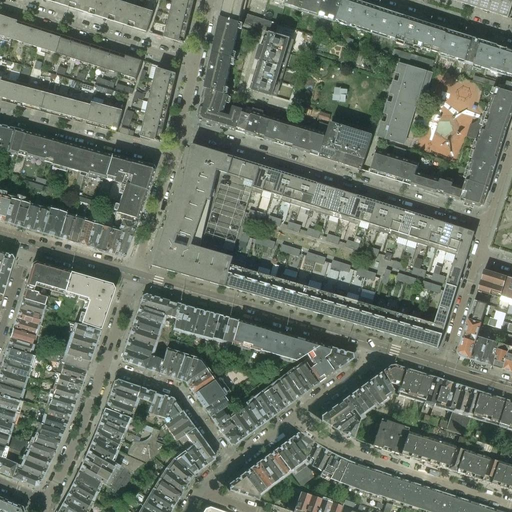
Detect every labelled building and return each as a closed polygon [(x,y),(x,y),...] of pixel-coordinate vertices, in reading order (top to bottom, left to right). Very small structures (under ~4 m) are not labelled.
[(92,0),(71,0),(69,7),(89,14),(92,0)] [(114,0),(92,0),(89,14),(108,20),(114,0)] [(134,6),(115,0),(114,0),(108,20),(128,26),(134,6)] [(189,21),(192,10),(194,0),(173,0),(170,16),(189,21)] [(239,21),(244,0),(224,0),(221,17),(220,17),(220,18),(239,23),(239,21)] [(305,0),(286,0),(285,6),(302,11),(305,0)] [(323,0),(305,0),(302,11),(318,16),(323,0)] [(342,0),(323,0),(318,16),(335,22),(336,20),(342,0)] [(362,29),(369,5),(352,0),(342,0),(336,20),(362,29)] [(478,9),(481,0),(470,0),(469,6),(478,9)] [(488,12),(491,0),(481,0),(478,9),(488,12)] [(498,15),(502,0),(491,0),(488,12),(498,15)] [(508,18),(511,5),(511,0),(502,0),(498,15),(508,18)] [(371,31),(378,8),(369,5),(362,29),(371,31)] [(152,12),(134,6),(128,26),(147,32),(153,12),(152,12)] [(404,16),(378,8),(371,31),(397,40),(404,16)] [(247,14),(245,20),(244,24),(259,29),(262,19),(247,14)] [(56,54),(62,35),(0,15),(0,39),(11,43),(12,40),(56,54)] [(184,42),(187,32),(189,21),(170,16),(164,38),(181,43),(184,42)] [(430,25),(404,16),(397,40),(422,48),(430,25)] [(278,24),(262,19),(259,29),(275,34),(278,24)] [(331,29),(318,25),(316,31),(329,35),(331,29)] [(447,30),(430,25),(422,48),(440,53),(447,30)] [(233,52),(235,46),(237,35),(218,30),(216,40),(210,64),(229,70),(232,58),(235,59),(237,53),(233,52)] [(473,38),(447,30),(440,53),(465,61),(473,38)] [(272,96),(290,39),(266,31),(264,37),(266,38),(264,46),(260,45),(256,60),(259,61),(251,89),(272,96)] [(142,61),(122,54),(62,35),(56,54),(136,79),(142,61)] [(482,41),(473,38),(465,61),(470,63),(474,64),(482,41)] [(487,43),(482,41),(474,64),(474,66),(481,68),(484,58),(482,57),(487,43)] [(391,58),(392,54),(387,52),(389,44),(386,43),(383,51),(382,55),(391,58)] [(491,68),(497,46),(487,43),(482,57),(484,58),(481,68),(490,71),(491,68)] [(499,71),(506,49),(497,46),(491,68),(499,71)] [(394,49),(392,55),(432,67),(434,61),(394,49)] [(511,51),(506,49),(499,71),(511,75),(511,51)] [(381,122),(377,137),(404,145),(426,71),(399,63),(396,72),(401,74),(398,83),(394,81),(390,93),(395,94),(392,104),(387,102),(384,113),(389,114),(386,124),(381,122)] [(210,64),(205,89),(224,94),(229,70),(210,64)] [(171,97),(174,86),(176,76),(174,74),(166,71),(167,69),(158,66),(151,92),(171,97)] [(59,67),(57,73),(65,75),(67,69),(59,67)] [(78,73),(76,79),(84,82),(86,75),(78,73)] [(498,84),(471,76),(470,80),(497,88),(498,84)] [(0,97),(42,109),(47,90),(7,79),(6,82),(2,81),(2,78),(0,77),(0,97)] [(97,78),(96,83),(113,88),(115,83),(97,78)] [(117,133),(123,111),(92,102),(91,105),(87,104),(87,101),(52,92),(55,82),(50,81),(47,90),(42,109),(87,121),(86,124),(117,133)] [(511,83),(507,82),(505,87),(499,85),(498,88),(496,88),(511,93),(511,83)] [(117,84),(115,89),(132,94),(133,89),(117,84)] [(111,95),(113,91),(101,87),(100,92),(111,95)] [(334,87),(334,100),(347,101),(347,88),(334,87)] [(511,111),(511,93),(496,88),(491,104),(488,103),(488,104),(511,111)] [(246,134),(252,112),(233,106),(230,116),(223,114),(229,95),(224,94),(205,89),(198,117),(200,120),(246,134)] [(166,120),(168,108),(171,97),(151,92),(146,114),(166,120)] [(298,115),(302,100),(293,98),(289,113),(298,115)] [(509,122),(511,113),(511,111),(488,104),(485,114),(487,114),(509,122)] [(252,112),(246,134),(255,137),(262,115),(264,112),(253,109),(252,112)] [(126,110),(122,125),(129,127),(134,113),(126,110)] [(330,115),(320,112),(318,118),(329,122),(330,115)] [(161,140),(163,131),(166,120),(146,114),(140,139),(148,141),(149,139),(158,142),(161,140)] [(509,122),(487,114),(485,120),(507,127),(509,122)] [(262,115),(255,137),(265,140),(272,118),(262,115)] [(291,124),(272,118),(265,140),(284,146),(291,124)] [(498,158),(507,127),(485,120),(479,118),(478,120),(479,120),(477,126),(471,124),(467,137),(479,140),(475,151),(498,158)] [(331,122),(327,134),(320,157),(338,163),(343,164),(343,165),(362,170),(372,135),(331,122)] [(317,131),(310,154),(318,157),(326,133),(326,134),(329,126),(319,123),(316,130),(317,131)] [(291,124),(284,146),(293,149),(299,127),(291,124)] [(12,130),(0,126),(0,150),(6,152),(12,130)] [(300,126),(299,127),(293,149),(310,154),(317,131),(316,130),(300,126)] [(129,130),(121,128),(120,134),(128,136),(129,130)] [(23,132),(12,130),(6,152),(16,155),(16,154),(17,155),(23,132)] [(32,135),(23,132),(17,155),(26,157),(32,135)] [(40,137),(32,135),(26,157),(34,159),(40,137)] [(43,162),(49,139),(40,137),(34,159),(43,162)] [(52,164),(58,142),(49,139),(43,162),(51,164),(52,164)] [(61,167),(67,144),(58,142),(52,164),(51,164),(51,165),(61,167)] [(69,170),(76,146),(67,144),(61,167),(69,170)] [(200,248),(217,175),(218,171),(240,178),(254,182),(258,166),(221,155),(222,153),(192,144),(182,188),(179,187),(165,231),(167,232),(165,237),(163,237),(153,266),(224,287),(230,265),(232,265),(234,257),(200,248)] [(79,172),(86,149),(76,146),(69,170),(79,172)] [(406,150),(394,147),(392,153),(404,157),(406,150)] [(86,174),(93,151),(86,149),(79,172),(86,174)] [(102,179),(108,155),(93,151),(86,174),(102,179)] [(393,156),(376,151),(369,173),(386,178),(393,156)] [(492,178),(498,158),(475,151),(469,171),(492,178)] [(126,174),(131,161),(108,155),(102,179),(119,183),(122,173),(126,174)] [(393,156),(386,178),(395,181),(402,158),(393,156)] [(419,164),(402,158),(395,181),(412,186),(417,169),(419,164)] [(146,191),(153,170),(151,167),(131,161),(126,174),(122,173),(119,183),(124,184),(146,191)] [(258,166),(254,182),(251,191),(262,195),(263,191),(262,191),(269,170),(258,166)] [(428,173),(417,169),(412,186),(423,189),(428,173)] [(263,191),(271,193),(272,194),(279,173),(269,170),(262,191),(263,191)] [(492,178),(469,171),(464,188),(463,191),(485,197),(492,178)] [(279,173),(272,194),(271,193),(270,198),(281,201),(283,197),(282,197),(288,176),(279,173)] [(442,177),(428,173),(423,189),(437,194),(441,180),(442,177)] [(282,197),(283,197),(291,200),(292,200),(298,179),(288,176),(282,197)] [(298,179),(292,200),(291,200),(290,204),(300,207),(308,182),(298,179)] [(95,202),(28,182),(23,180),(22,184),(94,206),(95,202)] [(453,184),(441,180),(437,194),(480,207),(483,205),(485,197),(463,191),(464,188),(453,185),(453,184)] [(317,185),(308,182),(300,207),(310,210),(318,185),(317,185)] [(320,213),(328,186),(318,183),(317,185),(318,185),(310,210),(320,213)] [(137,219),(146,191),(124,184),(114,213),(121,215),(137,219)] [(328,186),(320,213),(329,216),(338,189),(328,186)] [(347,192),(338,189),(329,216),(339,219),(347,192)] [(1,190),(0,194),(0,221),(2,222),(9,198),(4,197),(6,192),(1,190)] [(358,195),(347,192),(339,219),(349,222),(357,197),(358,195)] [(9,198),(2,222),(12,225),(20,196),(16,195),(15,200),(9,198)] [(20,196),(12,225),(21,228),(29,204),(24,202),(25,197),(20,196)] [(366,200),(357,197),(349,222),(359,225),(361,221),(360,221),(366,200)] [(360,221),(361,221),(369,224),(370,224),(376,203),(366,200),(360,221)] [(29,204),(21,228),(31,231),(38,208),(31,206),(32,203),(29,203),(29,204)] [(376,203),(370,224),(369,224),(368,228),(379,231),(380,227),(386,206),(376,203)] [(41,234),(49,207),(42,205),(42,207),(39,206),(38,208),(31,231),(41,234)] [(380,227),(389,230),(396,209),(386,206),(380,227)] [(58,239),(64,216),(66,212),(49,207),(41,234),(58,239)] [(406,212),(396,209),(389,230),(399,233),(406,212)] [(250,210),(248,213),(247,217),(254,219),(256,212),(250,210)] [(262,214),(256,212),(254,219),(260,221),(262,214)] [(415,215),(406,212),(399,233),(408,236),(409,236),(415,215)] [(76,244),(83,221),(84,216),(75,213),(74,219),(67,241),(76,244)] [(137,219),(121,215),(120,217),(120,219),(135,223),(137,219)] [(415,215),(409,236),(408,236),(407,240),(417,243),(425,218),(415,215)] [(67,241),(74,219),(64,216),(58,239),(67,241)] [(269,216),(268,220),(267,223),(273,225),(275,218),(269,216)] [(282,220),(275,218),(273,225),(279,227),(282,220)] [(435,221),(434,221),(425,218),(417,243),(427,246),(435,221)] [(131,235),(135,223),(120,219),(116,231),(120,232),(131,235)] [(435,221),(427,246),(437,249),(445,223),(435,219),(434,221),(435,221)] [(85,247),(92,224),(83,221),(76,244),(85,247)] [(289,222),(287,226),(286,229),(293,231),(295,224),(289,222)] [(450,226),(451,225),(445,223),(437,249),(447,252),(454,228),(450,226)] [(94,249),(101,226),(92,224),(85,247),(94,249)] [(301,226),(295,224),(293,231),(299,233),(301,226)] [(101,226),(94,249),(96,250),(98,251),(100,252),(103,252),(104,252),(110,229),(101,226)] [(458,229),(454,228),(447,252),(456,255),(458,247),(464,229),(458,227),(458,229)] [(308,228),(307,232),(306,235),(312,237),(314,230),(308,228)] [(110,229),(104,252),(113,255),(120,232),(116,231),(110,229)] [(475,232),(464,229),(458,247),(469,251),(475,232)] [(321,232),(314,230),(312,237),(318,239),(321,232)] [(120,232),(113,255),(121,257),(122,257),(122,258),(125,257),(124,255),(125,255),(131,235),(120,232)] [(250,234),(242,232),(239,241),(247,243),(250,234)] [(328,234),(326,238),(325,241),(332,243),(334,236),(328,234)] [(340,238),(334,236),(332,243),(338,245),(340,238)] [(347,240),(346,244),(345,247),(351,249),(353,242),(347,240)] [(360,244),(353,242),(351,249),(358,251),(360,244)] [(367,246),(365,250),(364,253),(371,255),(373,248),(367,246)] [(469,251),(458,247),(456,255),(452,266),(463,270),(469,251)] [(379,250),(373,248),(371,255),(377,257),(379,250)] [(384,259),(390,261),(393,254),(386,252),(384,259)] [(0,294),(2,295),(12,259),(11,256),(4,254),(0,266),(0,294)] [(400,263),(394,261),(392,268),(398,270),(400,263)] [(35,263),(32,264),(24,289),(33,292),(41,264),(35,263)] [(407,265),(400,263),(398,270),(405,272),(407,265)] [(54,291),(60,270),(41,264),(33,292),(45,295),(46,289),(54,291)] [(244,269),(232,265),(230,265),(224,287),(238,290),(244,269)] [(463,270),(452,266),(446,285),(457,288),(463,270)] [(414,267),(412,271),(411,274),(418,276),(420,269),(414,267)] [(257,272),(244,269),(238,290),(250,294),(257,272)] [(426,271),(420,269),(418,276),(424,278),(426,271)] [(484,269),(477,291),(490,295),(497,273),(484,269)] [(64,294),(64,292),(70,273),(60,270),(54,291),(64,294)] [(269,276),(257,272),(250,294),(263,298),(269,276)] [(111,285),(70,273),(64,292),(87,299),(86,300),(88,301),(80,323),(81,323),(99,329),(100,329),(100,328),(102,322),(103,320),(102,320),(104,316),(108,305),(110,299),(111,296),(112,292),(113,289),(111,285)] [(433,273),(432,277),(431,280),(437,282),(439,275),(433,273)] [(507,276),(497,273),(490,295),(501,298),(501,296),(507,276)] [(283,274),(281,279),(282,279),(276,301),(288,305),(295,283),(297,279),(283,274)] [(446,277),(439,275),(437,282),(444,284),(446,277)] [(282,279),(281,279),(269,276),(263,298),(276,301),(282,279)] [(511,293),(511,277),(507,276),(501,296),(510,299),(511,293)] [(307,287),(295,283),(288,305),(301,309),(307,287)] [(446,285),(434,323),(428,345),(438,349),(457,288),(446,285)] [(320,290),(307,287),(301,309),(314,312),(320,290)] [(33,292),(24,289),(21,299),(43,305),(46,295),(45,295),(33,292)] [(333,294),(320,290),(314,312),(326,316),(333,294)] [(477,291),(469,319),(482,323),(482,322),(490,295),(477,291)] [(345,298),(333,294),(326,316),(339,320),(345,298)] [(145,295),(142,296),(139,305),(163,313),(167,301),(145,295)] [(373,301),(359,297),(358,301),(352,323),(365,327),(372,305),(373,301)] [(358,301),(345,298),(339,320),(352,323),(358,301)] [(43,305),(21,299),(18,308),(40,315),(43,305)] [(179,305),(167,301),(163,313),(163,315),(175,319),(179,305)] [(163,313),(139,305),(135,316),(160,325),(163,315),(163,313)] [(179,305),(175,319),(173,328),(183,331),(189,308),(179,305)] [(384,309),(372,305),(365,327),(377,331),(384,309)] [(40,315),(18,308),(15,318),(37,325),(40,315)] [(199,310),(189,308),(183,331),(192,334),(199,310)] [(396,312),(384,309),(377,331),(390,334),(396,312)] [(208,313),(199,310),(192,334),(202,336),(208,313)] [(495,328),(498,320),(500,312),(496,311),(494,319),(490,317),(487,325),(495,328)] [(409,316),(396,312),(390,334),(403,338),(409,316)] [(218,316),(208,313),(202,336),(211,339),(211,338),(218,316)] [(135,316),(131,327),(156,336),(160,325),(135,316)] [(221,341),(227,319),(218,316),(211,338),(221,341)] [(422,320),(409,316),(403,338),(415,342),(422,320)] [(51,329),(37,325),(15,318),(12,328),(34,335),(48,339),(51,329)] [(231,343),(237,321),(227,319),(221,341),(224,342),(223,347),(228,349),(229,343),(231,343)] [(469,319),(464,335),(476,339),(477,338),(481,326),(482,323),(469,319)] [(434,323),(422,320),(415,342),(428,345),(434,323)] [(246,324),(237,321),(231,343),(240,346),(246,324)] [(99,331),(80,325),(74,323),(71,323),(70,326),(71,327),(69,333),(71,334),(95,341),(99,331)] [(258,327),(246,324),(240,346),(259,352),(259,351),(265,330),(264,329),(263,327),(259,326),(258,327)] [(492,329),(481,326),(477,338),(488,341),(492,329)] [(131,327),(128,338),(152,347),(156,336),(131,327)] [(31,344),(34,335),(12,328),(9,338),(31,344)] [(294,338),(265,330),(259,351),(265,353),(265,356),(268,357),(269,354),(275,356),(274,359),(277,360),(278,357),(285,358),(284,361),(287,362),(288,360),(294,338)] [(511,335),(503,333),(499,345),(509,348),(511,348),(511,335)] [(95,341),(71,334),(68,345),(92,352),(95,341)] [(470,359),(476,339),(464,335),(458,352),(460,356),(470,359)] [(28,354),(31,344),(9,338),(6,348),(28,354)] [(128,338),(124,349),(148,358),(149,356),(152,347),(128,338)] [(319,345),(294,338),(288,360),(294,361),(306,354),(319,345)] [(481,363),(488,341),(477,338),(476,339),(470,359),(481,363)] [(167,376),(174,353),(178,342),(169,339),(166,351),(163,360),(158,373),(167,376)] [(499,345),(488,341),(481,363),(492,366),(499,345)] [(92,352),(68,345),(65,355),(88,362),(92,352)] [(330,348),(319,345),(306,354),(308,358),(313,365),(318,361),(323,358),(328,354),(330,348)] [(509,348),(499,345),(492,366),(503,369),(509,348)] [(6,348),(3,359),(28,367),(31,355),(28,354),(6,348)] [(351,354),(330,348),(328,354),(323,358),(325,361),(333,372),(352,358),(351,354)] [(511,348),(509,348),(503,369),(511,372),(511,371),(511,348)] [(88,362),(65,355),(46,349),(43,359),(62,365),(85,371),(86,369),(87,368),(88,365),(88,363),(88,362)] [(123,361),(145,369),(148,358),(124,349),(121,358),(123,361)] [(175,379),(183,356),(174,353),(167,376),(175,379)] [(163,360),(149,356),(148,358),(145,369),(158,373),(163,360)] [(183,356),(175,379),(184,382),(192,359),(183,356)] [(320,364),(318,361),(313,365),(308,358),(303,361),(318,383),(333,372),(325,361),(320,364)] [(28,367),(3,359),(0,368),(0,370),(24,378),(28,367)] [(207,373),(202,366),(199,361),(192,359),(184,382),(187,386),(207,373)] [(318,383),(303,361),(299,363),(301,366),(295,370),(308,390),(318,383)] [(82,381),(85,371),(62,365),(59,374),(82,381)] [(390,367),(383,373),(390,386),(399,388),(405,370),(393,367),(390,367)] [(308,390),(295,370),(294,368),(291,370),(293,372),(287,376),(300,396),(308,390)] [(24,378),(0,370),(0,382),(21,389),(24,378)] [(415,398),(422,376),(405,370),(399,388),(397,393),(406,396),(415,398)] [(82,381),(59,374),(54,372),(52,377),(57,379),(55,385),(78,391),(82,381)] [(207,373),(187,386),(193,394),(213,381),(207,373)] [(383,373),(374,379),(384,396),(392,390),(390,386),(383,373)] [(300,396),(287,376),(285,374),(283,375),(285,378),(278,382),(292,402),(300,396)] [(431,379),(422,376),(415,398),(424,401),(431,379)] [(217,377),(213,381),(193,394),(203,409),(224,395),(228,392),(217,377)] [(292,402),(278,382),(277,379),(274,381),(276,383),(270,387),(284,408),(292,402)] [(364,387),(380,410),(382,411),(385,409),(382,404),(386,400),(384,396),(374,379),(364,387)] [(441,382),(431,379),(424,401),(434,405),(441,382)] [(113,382),(111,390),(135,398),(138,388),(117,380),(113,382)] [(21,389),(0,382),(0,394),(18,400),(21,389)] [(451,385),(441,382),(434,405),(444,408),(451,385)] [(78,391),(55,385),(54,389),(49,388),(47,393),(75,401),(78,391)] [(284,408),(270,387),(269,385),(267,387),(268,389),(262,394),(276,414),(284,408)] [(460,387),(451,385),(444,408),(453,410),(460,387)] [(364,387),(355,393),(368,411),(374,407),(378,411),(380,410),(364,387)] [(469,390),(460,387),(453,410),(450,418),(459,421),(469,390)] [(150,403),(154,393),(138,388),(135,398),(140,399),(141,400),(150,403)] [(140,399),(135,398),(111,390),(107,399),(135,409),(137,402),(138,403),(140,399)] [(478,393),(469,390),(459,421),(450,418),(446,430),(465,436),(471,416),(478,393)] [(276,414),(262,394),(260,391),(258,393),(260,395),(254,400),(268,420),(276,414)] [(75,401),(47,393),(46,397),(51,399),(49,404),(71,411),(75,401)] [(154,393),(150,403),(146,414),(156,417),(163,396),(154,393)] [(368,411),(355,393),(346,400),(353,410),(357,415),(354,417),(356,424),(359,425),(360,421),(365,417),(363,415),(368,411)] [(487,396),(478,393),(471,416),(480,419),(487,396)] [(18,400),(0,394),(0,408),(14,412),(18,414),(22,401),(18,400)] [(224,395),(203,409),(210,417),(222,409),(222,408),(225,407),(230,403),(224,395)] [(172,399),(163,396),(156,417),(165,421),(172,399)] [(415,398),(406,396),(400,415),(409,418),(415,398)] [(496,399),(487,396),(480,419),(489,422),(496,399)] [(268,420),(254,400),(252,397),(250,399),(252,401),(246,405),(260,426),(268,420)] [(131,420),(135,409),(107,399),(104,409),(128,419),(131,420)] [(172,399),(165,421),(166,423),(181,412),(172,399)] [(505,401),(496,399),(489,422),(498,424),(505,401)] [(322,421),(331,427),(353,410),(346,400),(322,417),(322,421)] [(511,410),(511,403),(505,401),(498,424),(507,427),(511,410)] [(71,411),(49,404),(46,403),(39,424),(63,431),(71,411)] [(260,426),(246,405),(237,412),(251,432),(260,426)] [(14,412),(0,408),(0,420),(10,424),(14,412)] [(128,419),(104,409),(101,417),(125,427),(128,419)] [(222,409),(210,417),(217,427),(229,418),(222,409)] [(359,425),(356,424),(354,417),(357,415),(353,410),(331,427),(341,433),(346,436),(354,439),(359,425)] [(181,412),(166,423),(165,424),(171,432),(187,420),(181,412)] [(251,432),(237,412),(229,418),(235,426),(243,438),(251,432)] [(402,424),(404,418),(396,415),(394,421),(402,424)] [(122,434),(125,427),(101,417),(98,423),(122,434)] [(431,417),(429,423),(437,426),(438,420),(431,417)] [(229,418),(217,427),(223,435),(235,426),(229,418)] [(10,424),(0,420),(0,433),(7,435),(10,424)] [(185,434),(193,428),(187,420),(171,432),(176,440),(180,438),(185,434)] [(381,420),(373,446),(386,451),(387,449),(399,453),(399,455),(400,455),(408,429),(381,420)] [(440,421),(439,426),(446,429),(448,423),(440,421)] [(63,431),(39,424),(36,423),(35,427),(39,428),(36,434),(59,441),(63,431)] [(98,423),(96,430),(119,442),(122,434),(98,423)] [(429,433),(430,428),(423,425),(421,431),(429,433)] [(235,426),(223,435),(229,444),(233,445),(243,438),(235,426)] [(144,464),(170,444),(157,440),(158,439),(157,438),(160,431),(153,428),(151,435),(149,437),(148,438),(146,439),(144,440),(142,441),(139,441),(137,441),(135,441),(133,440),(126,455),(116,450),(93,438),(88,448),(114,463),(132,472),(144,464)] [(202,441),(193,428),(185,434),(187,438),(194,447),(202,441)] [(96,430),(93,438),(116,450),(119,442),(96,430)] [(445,439),(447,433),(440,431),(438,436),(445,439)] [(477,432),(474,437),(482,440),(484,434),(477,432)] [(426,464),(433,442),(407,433),(400,455),(426,464)] [(55,450),(59,441),(36,434),(34,439),(30,438),(29,442),(55,450)] [(297,435),(291,440),(307,464),(309,460),(306,458),(309,452),(314,444),(301,435),(297,435)] [(465,445),(467,440),(459,437),(457,443),(465,445)] [(307,464),(291,440),(283,445),(308,482),(313,479),(306,468),(308,466),(307,464)] [(50,460),(55,450),(29,442),(28,441),(26,446),(30,447),(28,452),(50,460)] [(213,456),(202,441),(194,447),(206,464),(213,460),(213,456)] [(444,470),(451,448),(433,442),(426,464),(444,470)] [(474,448),(490,453),(492,447),(476,442),(474,448)] [(321,449),(314,444),(309,452),(306,458),(309,460),(307,464),(308,466),(311,467),(321,449)] [(308,482),(283,445),(275,451),(290,471),(294,476),(297,474),(304,485),(308,482)] [(206,464),(194,447),(186,453),(198,470),(206,464)] [(132,472),(114,463),(88,448),(81,463),(78,470),(101,483),(111,488),(121,494),(132,472)] [(451,448),(444,470),(453,473),(460,451),(451,448)] [(331,454),(321,449),(311,467),(310,469),(320,474),(331,454)] [(275,451),(267,457),(282,477),(284,480),(286,478),(285,476),(290,471),(275,451)] [(480,482),(487,459),(460,451),(453,473),(480,482)] [(50,460),(28,452),(27,457),(22,455),(21,459),(25,461),(46,469),(50,460)] [(198,470),(186,453),(175,460),(176,461),(191,476),(198,470)] [(340,459),(331,454),(320,474),(319,476),(328,480),(340,459)] [(267,457),(259,463),(274,484),(276,486),(278,485),(276,482),(282,477),(267,457)] [(16,464),(2,458),(0,463),(0,472),(11,477),(15,468),(16,464)] [(339,484),(348,463),(340,459),(328,480),(334,482),(339,484)] [(487,459),(480,482),(489,485),(496,462),(487,459)] [(46,469),(25,461),(23,466),(16,464),(15,468),(41,479),(46,469)] [(191,476),(176,461),(173,464),(168,470),(186,485),(191,476)] [(496,462),(489,485),(498,487),(505,465),(496,462)] [(250,469),(265,490),(267,492),(270,490),(268,488),(274,484),(259,463),(250,469)] [(348,487),(357,466),(348,463),(339,484),(343,486),(343,485),(348,487)] [(511,467),(505,465),(498,487),(507,490),(511,474),(511,467)] [(358,491),(366,469),(357,466),(348,487),(358,491)] [(41,479),(15,468),(11,477),(34,487),(38,486),(41,479)] [(250,469),(243,475),(259,498),(262,496),(260,494),(265,490),(250,469)] [(368,494),(375,472),(366,469),(358,491),(368,494)] [(78,470),(74,480),(96,492),(98,489),(101,483),(78,470)] [(186,485),(168,470),(166,474),(160,480),(180,494),(186,485)] [(377,497),(377,496),(384,475),(375,472),(368,494),(377,497)] [(259,498),(243,475),(229,485),(230,491),(258,501),(259,498)] [(393,478),(384,475),(377,496),(386,499),(393,478)] [(401,480),(393,478),(386,499),(394,502),(401,480)] [(96,492),(74,480),(69,490),(91,501),(93,498),(96,492)] [(160,480),(158,484),(155,490),(175,503),(180,494),(160,480)] [(410,483),(401,480),(394,502),(393,505),(401,508),(403,505),(410,483)] [(417,509),(424,488),(410,483),(403,505),(417,509)] [(293,511),(294,511),(301,493),(302,491),(294,488),(286,509),(293,511)] [(425,511),(430,511),(437,492),(424,488),(417,509),(425,511)] [(91,501),(69,490),(64,499),(86,511),(91,501)] [(175,503),(155,490),(152,495),(149,493),(147,497),(149,499),(169,511),(175,503)] [(447,511),(452,497),(437,492),(430,511),(447,511)] [(305,511),(311,497),(301,493),(294,511),(305,511)] [(316,511),(321,500),(311,497),(305,511),(316,511)] [(455,511),(460,500),(452,497),(447,511),(455,511)] [(21,507),(0,498),(0,511),(2,511),(22,511),(23,511),(21,507)] [(85,511),(86,511),(64,499),(58,510),(62,511),(85,511)] [(169,511),(149,499),(145,505),(143,503),(141,506),(150,511),(169,511)] [(328,511),(331,504),(321,500),(316,511),(328,511)] [(477,511),(479,506),(460,500),(455,511),(477,511)] [(332,501),(331,504),(328,511),(339,511),(342,505),(332,501)]
